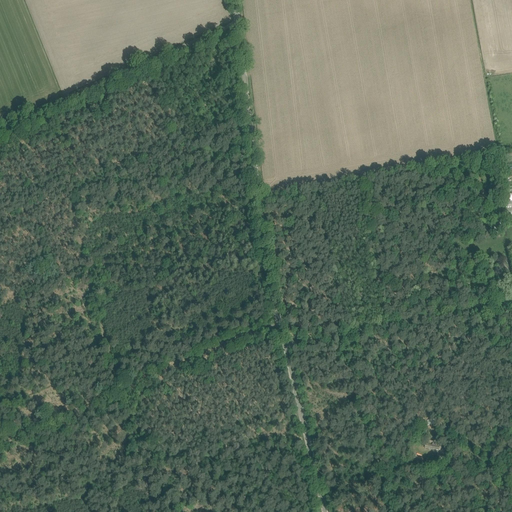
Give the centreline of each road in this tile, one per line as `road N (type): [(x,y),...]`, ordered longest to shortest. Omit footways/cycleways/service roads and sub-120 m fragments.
road 1 (track): [(55,105),(78,246),(146,480)]
road 2 (unclassified): [(285,345),(235,0)]
road 3 (track): [(0,130),(238,23)]
road 4 (unclassified): [(285,345),(511,301)]
road 5 (unclassified): [(324,511),(285,345)]
road 6 (track): [(118,391),(0,441)]
